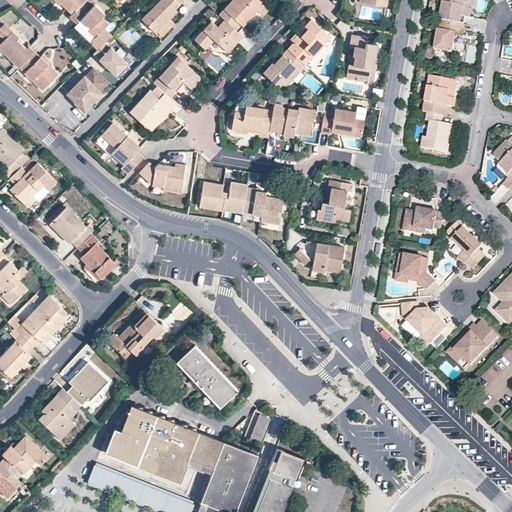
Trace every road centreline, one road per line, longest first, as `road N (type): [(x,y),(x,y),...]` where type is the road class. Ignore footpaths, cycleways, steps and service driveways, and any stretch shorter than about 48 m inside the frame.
road 1 (residential): [(301,0),(208,103),(203,143),(215,154),(302,170),(321,154),(379,164)]
road 2 (tertiary): [(152,218),(246,243),(341,336)]
road 3 (residential): [(208,0),(64,147)]
road 4 (residential): [(341,336),(355,309),(379,164)]
road 5 (tertiary): [(341,336),(456,457)]
road 6 (residential): [(379,164),(408,0)]
road 7 (residential): [(0,210),(98,313)]
road 8 (residential): [(0,416),(98,313)]
